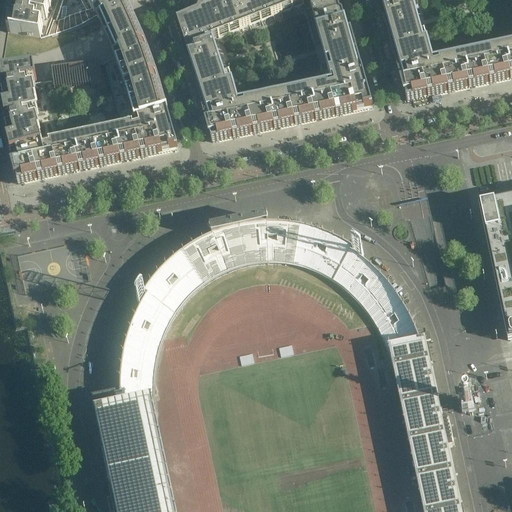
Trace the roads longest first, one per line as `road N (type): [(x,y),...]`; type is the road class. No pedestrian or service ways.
road 1 (unclassified): [(478,511),(430,308),(397,257),(341,213),(331,171)]
road 2 (unclassified): [(116,247),(73,373),(95,511)]
road 3 (unclassified): [(331,171),(130,223)]
road 4 (residential): [(198,165),(394,125)]
road 5 (residential): [(198,165),(157,13),(185,0)]
road 6 (residential): [(48,200),(198,165)]
road 7 (residential): [(394,125),(360,0)]
road 8 (residential): [(511,100),(394,125)]
